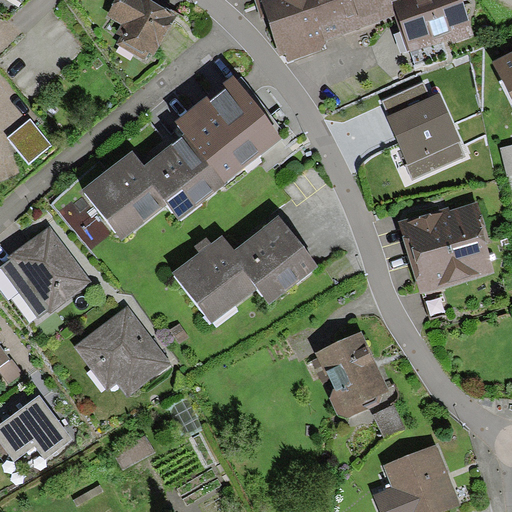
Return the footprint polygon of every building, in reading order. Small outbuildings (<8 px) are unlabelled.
[(116,0),(108,16),(121,24),(115,34),(119,36),(115,43),(146,61),(151,54),(154,56),(178,16),(150,0),(116,0)] [(255,0),(259,11),(261,19),(268,16),(281,54),(286,52),(289,60),(320,49),(318,42),(365,26),(396,15),(391,2),(398,0),(397,0),(255,0)] [(397,0),(398,0),(391,2),(396,15),(401,28),(411,52),(450,38),(453,43),(475,35),(462,0),(397,0)] [(511,54),(493,65),(511,100),(511,54)] [(190,134),(230,184),(287,139),(237,76),(180,121),(190,134)] [(391,117),(387,119),(408,164),(406,165),(413,180),(466,156),(460,142),(461,142),(440,93),(431,97),(424,83),(383,102),(391,117)] [(31,120),(9,138),(29,163),(51,145),(31,120)] [(133,153),(84,192),(122,239),(165,205),(179,223),(230,184),(190,134),(146,169),(133,153)] [(511,145),(501,148),(508,176),(511,174),(511,145)] [(450,207),(400,222),(422,296),(498,273),(477,203),(451,211),(450,207)] [(222,236),(172,273),(212,325),(257,290),(269,306),(318,269),(280,219),(235,253),(222,236)] [(51,225),(10,257),(12,260),(1,268),(38,317),(48,309),(51,314),(93,281),(51,225)] [(131,308),(76,349),(108,391),(117,385),(128,399),(173,365),(131,308)] [(362,334),(311,358),(339,420),(391,396),(362,334)] [(0,345),(0,369),(11,385),(26,374),(15,359),(12,361),(0,345)] [(39,397),(0,426),(0,443),(14,463),(36,447),(45,458),(70,439),(39,397)] [(394,405),(373,415),(385,439),(406,429),(394,405)] [(119,455),(124,468),(157,455),(152,443),(119,455)] [(442,511),(461,505),(437,444),(386,464),(396,488),(377,496),(383,511),(442,511)]
